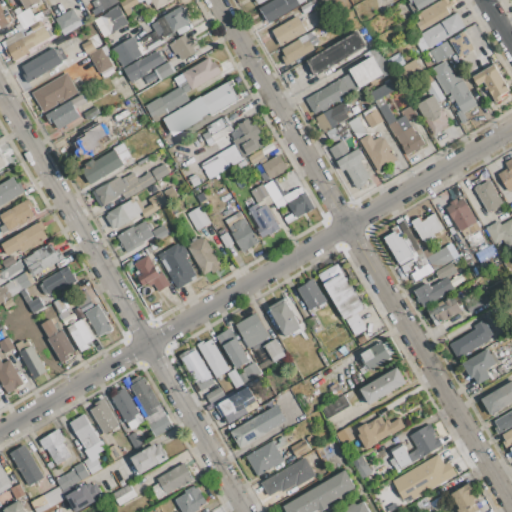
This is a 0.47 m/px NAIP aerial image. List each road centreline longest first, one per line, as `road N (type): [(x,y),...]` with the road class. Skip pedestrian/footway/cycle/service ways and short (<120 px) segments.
road 1 (residential): [(0,89),(247,511)]
road 2 (residential): [(0,431),(349,227)]
road 3 (residential): [(349,227),(511,500)]
road 4 (residential): [(215,0),(349,227)]
road 5 (residential): [(349,227),(511,125)]
